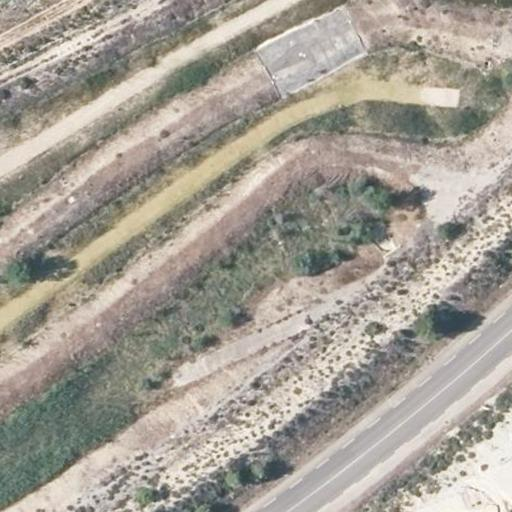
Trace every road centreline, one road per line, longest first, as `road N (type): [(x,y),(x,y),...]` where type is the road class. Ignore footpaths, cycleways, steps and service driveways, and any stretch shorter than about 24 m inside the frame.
road 1 (track): [(0,450),(44,425),(165,386),(384,273),(511,155)]
road 2 (track): [(0,320),(271,125),(312,107),(377,90),(511,99)]
road 3 (track): [(0,164),(288,0)]
road 4 (primary): [(293,511),(511,339)]
road 5 (track): [(153,0),(0,75)]
